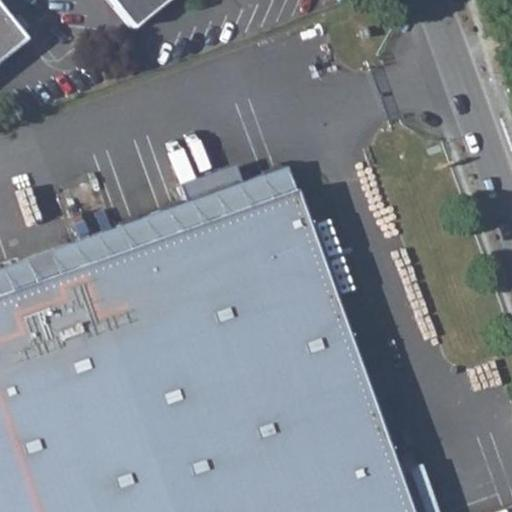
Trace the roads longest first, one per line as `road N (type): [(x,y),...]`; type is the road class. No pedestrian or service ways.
road 1 (unknown): [(331,104),(469,504)]
road 2 (unknown): [(331,104),(53,143),(0,162)]
road 3 (residential): [(511,212),(436,0)]
road 4 (unknown): [(331,104),(511,41)]
